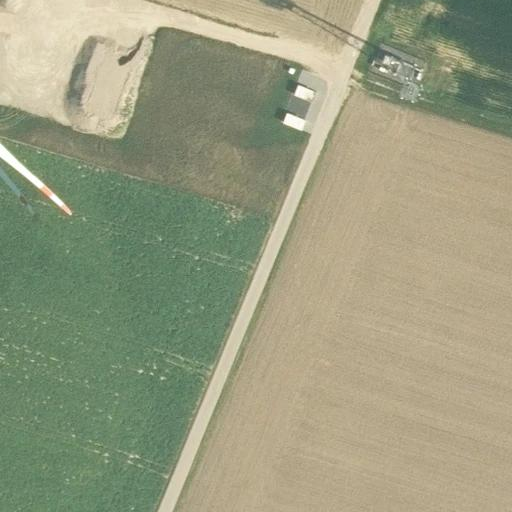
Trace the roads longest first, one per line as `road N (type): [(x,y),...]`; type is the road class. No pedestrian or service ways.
road 1 (unclassified): [(375,0),(166,511)]
road 2 (track): [(205,416),(161,276),(161,151),(174,116),(2,36)]
road 3 (track): [(511,136),(341,85)]
